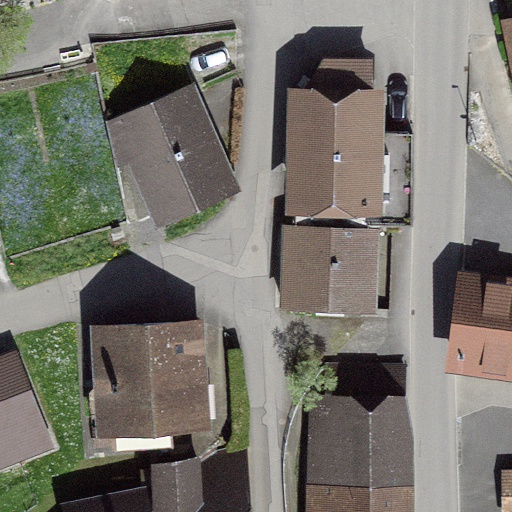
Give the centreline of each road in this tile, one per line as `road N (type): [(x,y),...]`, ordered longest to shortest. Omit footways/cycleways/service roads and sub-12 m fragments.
road 1 (tertiary): [(435,0),(440,511)]
road 2 (residential): [(0,312),(246,266)]
road 3 (residential): [(246,266),(270,511)]
road 4 (residential): [(278,24),(246,266)]
